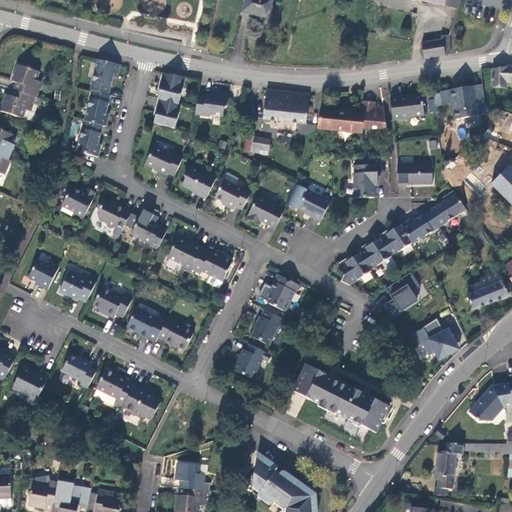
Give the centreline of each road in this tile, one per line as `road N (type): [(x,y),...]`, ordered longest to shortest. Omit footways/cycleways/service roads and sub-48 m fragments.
road 1 (tertiary): [(508,58),(309,81),(149,56)]
road 2 (residential): [(262,249),(124,182),(119,173),(149,56)]
road 3 (residential): [(381,480),(193,386)]
road 4 (tertiary): [(509,327),(451,382),(381,480)]
road 5 (residential): [(29,300),(193,386)]
road 6 (tertiary): [(149,56),(0,16)]
road 7 (residential): [(193,386),(262,249)]
road 8 (residential): [(336,351),(361,302),(300,270)]
